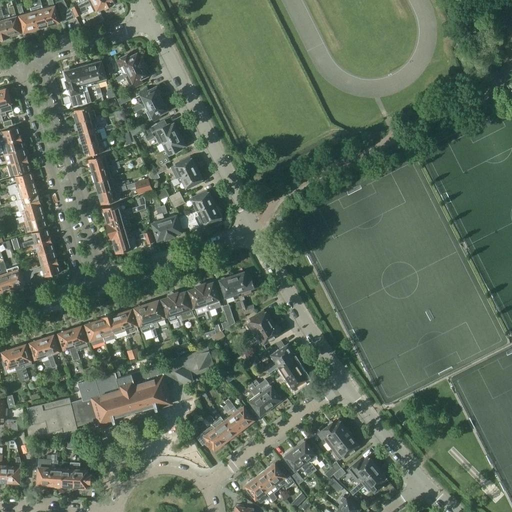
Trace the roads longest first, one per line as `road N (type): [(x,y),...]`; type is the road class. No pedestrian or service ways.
road 1 (residential): [(108,282),(35,54)]
road 2 (residential): [(16,60),(84,289)]
road 3 (unclassified): [(150,21),(254,232)]
road 4 (unclassified): [(254,232),(341,384)]
road 5 (unclassified): [(203,489),(341,384)]
road 6 (residential): [(108,282),(254,232)]
road 7 (unclassified): [(341,384),(420,481)]
